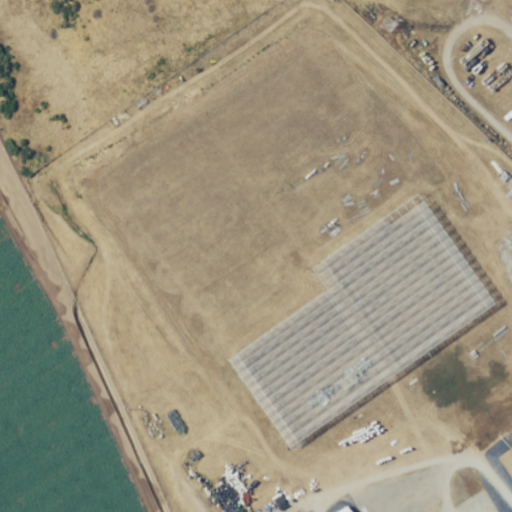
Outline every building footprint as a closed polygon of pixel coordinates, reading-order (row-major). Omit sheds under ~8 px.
[(353,346),(403,312),(396,302),(347,337),(353,346)] [(266,338),(281,362),(282,362),(288,371),(339,340),(332,329),(332,328),(324,315),(313,322),(307,313),(266,338)] [(360,356),(366,366),(417,334),(411,324),(360,356)] [(425,346),(420,337),(393,352),(399,361),(425,346)] [(349,355),(344,344),(290,372),(296,383),(349,355)] [(261,355),(253,346),(234,364),(243,373),(261,355)] [(383,375),(390,387),(385,390),(392,402),(443,372),(429,348),(383,375)] [(216,391),(223,402),(220,403),(236,428),(289,395),(281,383),(280,383),(265,360),(216,391)] [(342,449),(393,416),(389,409),(383,412),(361,376),(364,374),(357,362),(304,395),(312,408),(315,406),(342,449)] [(336,464),(304,414),(303,415),(296,405),(245,437),(284,497),(336,464)] [(213,511),(240,511),(273,490),(241,442),(189,477),(213,511)] [(505,511),(469,452),(446,466),(473,511),(505,511)]
